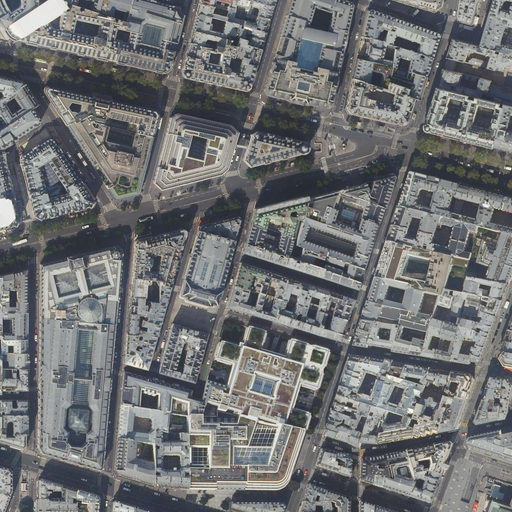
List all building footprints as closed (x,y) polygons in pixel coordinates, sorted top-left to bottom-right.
[(9,37),(8,37),(10,39),(11,39),(13,40),(15,40),(15,41),(65,8),(63,5),(64,3),(63,2),(55,0),(49,0),(48,4),(43,8),(38,6),(39,6),(37,0),(0,0),(0,24),(2,28),(3,30),(4,30),(5,33),(6,35),(7,35),(8,36),(9,37)] [(83,0),(93,3),(91,11),(97,13),(102,15),(106,0),(63,0),(63,2),(64,3),(70,5),(77,7),(78,0),(83,0)] [(106,0),(102,15),(112,18),(114,9),(128,13),(129,7),(130,0),(106,0)] [(130,0),(129,7),(167,19),(167,20),(181,24),(182,19),(183,15),(182,15),(181,14),(180,13),(179,12),(179,11),(178,10),(178,8),(179,7),(172,6),(155,1),(152,0),(149,0),(130,0)] [(199,0),(199,4),(213,7),(214,4),(214,0),(217,0),(218,1),(228,4),(227,7),(233,8),(234,0),(199,0)] [(214,4),(213,7),(228,10),(225,21),(237,24),(265,33),(267,26),(269,20),(256,16),(250,15),(246,13),(250,1),(247,0),(246,0),(234,0),(233,8),(227,7),(214,4)] [(286,100),(286,101),(306,105),(307,104),(312,105),(324,108),(325,108),(327,108),(327,107),(329,107),(331,105),(331,103),(334,91),(340,61),(345,41),(350,16),(353,5),(351,2),(343,0),(290,0),(286,16),(272,63),(265,88),(264,89),(264,91),(265,91),(265,93),(266,94),(268,95),(269,96),(280,99),(286,100)] [(390,0),(418,8),(433,13),(442,7),(442,0),(390,0)] [(460,20),(472,23),(475,13),(479,0),(460,0),(459,9),(458,17),(460,20)] [(511,18),(511,0),(494,0),(490,13),(511,18)] [(273,7),(250,1),(246,13),(250,15),(251,13),(253,14),(255,7),(259,8),(257,14),(256,13),(256,16),(269,20),(271,14),(273,7)] [(213,7),(199,4),(197,8),(196,14),(210,17),(225,21),(228,10),(213,7)] [(70,5),(65,8),(15,41),(47,48),(60,50),(73,53),(87,56),(100,59),(115,62),(123,30),(125,22),(124,22),(113,18),(112,18),(102,15),(97,13),(91,11),(88,11),(78,7),(77,7),(70,5)] [(178,34),(181,24),(167,20),(167,19),(129,7),(128,13),(127,16),(125,22),(123,30),(129,32),(130,31),(176,43),(178,34)] [(382,29),(387,31),(393,17),(381,13),(370,9),(367,11),(364,23),(361,37),(368,38),(384,42),(385,38),(377,36),(378,31),(380,31),(381,31),(382,30),(382,29)] [(511,18),(490,13),(486,29),(481,46),(501,51),(511,53),(511,46),(504,44),(506,38),(507,32),(509,26),(511,26),(511,18)] [(210,17),(196,14),(194,21),(192,30),(224,38),(224,39),(230,40),(232,41),(234,37),(237,24),(225,21),(222,33),(207,30),(208,28),(210,29),(211,24),(209,23),(210,17)] [(393,17),(387,31),(385,38),(384,42),(383,44),(391,46),(395,35),(419,44),(415,53),(432,58),(435,48),(439,34),(408,22),(393,17)] [(264,37),(265,33),(237,24),(234,37),(246,40),(247,36),(263,41),(264,37)] [(174,51),(176,43),(130,31),(129,32),(123,30),(115,62),(128,65),(151,70),(164,73),(169,69),(171,63),(174,51)] [(222,47),(224,39),(224,38),(192,30),(190,36),(189,43),(215,49),(215,46),(222,47)] [(247,36),(246,40),(244,44),(260,49),(262,44),(263,41),(247,36)] [(246,40),(234,37),(232,41),(236,42),(235,47),(234,51),(232,57),(241,59),(237,71),(234,72),(228,70),(223,86),(236,89),(244,91),(249,87),(252,78),(258,57),(260,49),(244,44),(246,40)] [(383,44),(384,42),(368,38),(367,42),(366,44),(367,44),(366,47),(365,48),(366,48),(366,49),(365,51),(365,50),(365,51),(365,54),(364,54),(364,56),(363,60),(388,66),(391,66),(394,49),(395,47),(391,46),(383,44)] [(450,47),(447,57),(449,58),(458,60),(490,68),(493,69),(495,70),(496,66),(501,51),(481,46),(473,44),(467,42),(456,39),(453,38),(450,47)] [(215,46),(215,49),(189,43),(181,72),(183,75),(184,78),(186,78),(201,81),(208,83),(223,86),(228,70),(228,69),(227,68),(226,67),(228,57),(232,58),(234,51),(235,47),(227,45),(228,42),(229,42),(230,40),(224,39),(222,47),(215,46)] [(397,50),(394,49),(391,66),(395,68),(399,57),(410,60),(407,71),(426,77),(428,68),(432,58),(415,53),(414,53),(409,51),(397,47),(397,50)] [(511,53),(501,51),(496,66),(506,69),(507,68),(507,67),(508,66),(510,66),(511,66),(511,93),(508,93),(503,92),(502,91),(501,90),(501,89),(502,87),(501,87),(491,85),(488,95),(490,96),(490,97),(488,96),(487,99),(502,103),(505,104),(511,105),(511,53)] [(457,63),(458,60),(449,58),(448,60),(449,60),(449,61),(448,61),(448,63),(446,67),(447,67),(446,68),(445,68),(445,69),(453,71),(454,71),(455,70),(456,66),(457,63)] [(391,66),(388,66),(363,60),(356,59),(354,69),(352,79),(385,89),(387,82),(389,72),(391,66)] [(400,69),(395,68),(391,66),(389,72),(387,82),(406,89),(404,96),(413,99),(418,100),(422,90),(426,77),(407,71),(402,70),(400,69)] [(445,69),(443,69),(440,79),(438,87),(470,95),(477,97),(487,99),(488,96),(488,95),(491,85),(492,81),(454,71),(453,71),(445,69)] [(0,99),(25,84),(22,80),(5,77),(0,75),(0,91),(1,92),(2,94),(2,97),(0,98),(0,99)] [(385,89),(352,79),(349,94),(347,103),(348,104),(347,105),(346,106),(346,108),(346,110),(346,111),(347,113),(349,114),(351,114),(353,114),(354,115),(357,115),(384,121),(396,124),(396,123),(397,124),(398,124),(401,125),(402,124),(404,124),(405,123),(406,121),(406,120),(406,118),(406,117),(407,117),(409,111),(413,99),(404,96),(406,89),(387,82),(385,89)] [(32,108),(38,104),(34,99),(29,90),(25,84),(0,99),(0,122),(3,127),(32,108)] [(89,121),(99,124),(99,123),(152,137),(156,125),(158,115),(156,112),(155,109),(143,107),(136,105),(105,98),(71,91),(46,86),(43,91),(53,105),(62,119),(66,125),(73,121),(74,123),(84,116),(88,121),(89,121)] [(432,131),(433,132),(445,135),(446,136),(455,138),(462,140),(465,131),(461,131),(462,128),(465,129),(473,99),(470,98),(470,95),(438,87),(431,108),(427,122),(428,123),(427,123),(426,125),(426,126),(425,127),(426,128),(426,129),(427,130),(428,131),(429,131),(430,131),(431,131),(432,131)] [(465,131),(462,140),(468,141),(474,143),(477,144),(494,148),(505,107),(502,106),(502,103),(487,99),(477,97),(476,100),(473,99),(465,129),(469,130),(468,132),(465,131)] [(511,105),(505,104),(505,107),(494,148),(511,152),(511,105)] [(32,108),(3,127),(0,128),(0,149),(3,148),(7,145),(8,145),(16,139),(35,127),(37,126),(39,124),(40,120),(34,111),(32,108)] [(232,146),(236,132),(228,125),(210,121),(203,120),(197,118),(175,114),(169,118),(158,164),(153,182),(160,189),(172,186),(190,181),(209,177),(220,174),(222,172),(226,168),(231,151),(231,149),(232,148),(232,146)] [(118,199),(127,197),(138,194),(142,179),(148,153),(152,137),(99,123),(99,124),(98,129),(92,127),(89,121),(88,121),(84,116),(74,123),(73,121),(66,125),(69,131),(79,146),(87,158),(93,166),(98,163),(99,165),(99,164),(103,165),(109,167),(108,170),(111,171),(109,179),(108,179),(110,182),(105,185),(106,187),(113,197),(113,198),(114,199),(116,200),(117,199),(118,199)] [(445,135),(433,132),(432,131),(431,131),(430,131),(429,131),(428,131),(427,130),(426,135),(445,140),(446,136),(445,135)] [(301,141),(299,142),(299,141),(287,138),(269,134),(258,132),(256,131),(253,133),(250,135),(246,149),(245,152),(244,155),(243,160),(249,167),(266,162),(274,160),(285,158),(299,154),(299,153),(300,153),(302,153),(304,153),(305,152),(306,151),(307,149),(307,147),(307,146),(307,145),(306,143),(305,143),(304,142),(302,141),(301,141)] [(51,138),(49,138),(48,138),(46,139),(40,143),(29,150),(22,154),(21,155),(20,157),(20,159),(20,160),(23,174),(31,205),(33,212),(34,216),(40,219),(54,216),(68,212),(82,209),(90,207),(92,201),(84,188),(83,186),(60,151),(53,139),(51,138)] [(0,229),(1,229),(16,225),(18,220),(18,219),(14,201),(5,169),(3,158),(1,151),(0,149),(0,229)] [(443,180),(434,177),(410,171),(405,189),(399,207),(443,218),(451,220),(453,214),(457,198),(456,198),(454,193),(454,190),(455,191),(455,190),(459,191),(461,184),(457,183),(455,183),(449,181),(443,180)] [(371,177),(372,181),(385,178),(393,176),(392,174),(390,172),(371,177)] [(297,260),(306,263),(322,268),(319,277),(349,287),(356,289),(357,289),(365,264),(368,255),(376,231),(380,216),(388,192),(393,176),(385,178),(372,181),(370,182),(362,184),(345,188),(323,193),(307,198),(305,204),(305,208),(303,215),(303,216),(302,220),(299,231),(297,238),(281,233),(276,248),(272,246),(266,244),(265,244),(260,243),(264,228),(250,224),(249,228),(245,243),(270,251),(286,256),(295,259),(297,260)] [(492,192),(486,191),(477,188),(473,187),(461,184),(459,191),(455,190),(455,191),(454,190),(454,193),(456,198),(457,198),(453,214),(451,220),(479,227),(497,232),(499,225),(491,223),(495,208),(503,210),(507,196),(501,195),(492,192)] [(69,216),(92,210),(92,207),(94,201),(85,187),(84,188),(92,201),(90,207),(82,209),(68,212),(69,216)] [(511,197),(507,196),(503,210),(511,212),(511,228),(499,225),(497,232),(503,233),(511,235),(511,197)] [(303,199),(298,200),(300,208),(294,210),(295,214),(300,213),(298,219),(301,220),(302,220),(303,216),(303,215),(305,208),(305,204),(307,198),(303,199)] [(14,201),(18,219),(22,218),(18,200),(14,201)] [(253,216),(250,224),(264,228),(267,218),(272,219),(272,220),(272,221),(272,222),(273,222),(273,223),(274,224),(276,224),(277,223),(278,223),(278,222),(279,221),(284,222),(281,233),(297,238),(299,231),(295,230),(297,222),(301,220),(298,219),(300,213),(295,214),(294,210),(300,208),(298,200),(297,200),(290,202),(286,203),(264,208),(254,211),(253,216)] [(397,214),(393,226),(397,227),(398,227),(409,230),(412,217),(423,220),(420,233),(434,237),(435,234),(437,227),(440,228),(440,226),(441,224),(443,218),(399,207),(397,214)] [(199,226),(198,230),(234,240),(235,235),(236,231),(240,218),(237,215),(217,220),(209,222),(201,224),(199,226)] [(476,237),(479,227),(451,220),(443,218),(441,224),(455,227),(450,249),(442,247),(442,246),(436,244),(434,252),(470,260),(473,248),(467,246),(469,237),(476,239),(476,237)] [(391,232),(388,242),(395,243),(395,241),(399,242),(399,244),(425,250),(425,246),(429,247),(428,251),(434,252),(436,244),(436,242),(437,242),(437,241),(436,240),(435,239),(434,239),(434,238),(434,237),(420,233),(418,241),(407,238),(409,230),(398,227),(397,227),(393,226),(391,232)] [(174,231),(161,234),(164,244),(180,249),(182,242),(185,232),(182,229),(174,231)] [(210,303),(216,305),(220,290),(226,269),(234,240),(198,230),(188,264),(179,295),(185,296),(185,299),(187,299),(186,300),(187,301),(188,301),(193,302),(194,303),(197,303),(199,304),(200,305),(200,304),(206,306),(207,306),(207,305),(209,306),(210,303)] [(511,277),(511,235),(503,233),(498,245),(476,237),(476,239),(473,248),(470,260),(490,268),(485,281),(509,286),(511,278),(511,277)] [(133,260),(132,278),(159,280),(159,281),(163,282),(162,284),(170,287),(173,276),(178,257),(180,249),(164,244),(161,234),(151,236),(149,237),(137,240),(135,243),(133,260)] [(399,244),(395,243),(388,242),(382,260),(376,278),(410,285),(409,289),(424,292),(440,296),(443,297),(445,290),(446,290),(451,265),(468,269),(470,260),(434,252),(428,251),(425,250),(399,244)] [(254,257),(267,261),(270,251),(245,243),(244,247),(242,252),(243,253),(254,257)] [(39,306),(39,316),(115,322),(116,306),(118,291),(119,277),(120,261),(121,253),(121,250),(120,249),(118,247),(116,246),(115,246),(113,247),(111,247),(109,247),(100,250),(82,254),(81,254),(80,255),(78,255),(77,255),(75,256),(72,257),(72,256),(71,257),(68,258),(67,257),(67,258),(59,260),(40,265),(40,277),(39,290),(39,306)] [(274,263),(283,266),(286,256),(270,251),(267,261),(274,263)] [(293,269),(303,272),(306,263),(297,260),(296,262),(296,261),(295,263),(293,262),(295,259),(286,256),(283,266),(293,269)] [(236,274),(233,285),(248,289),(252,275),(254,276),(256,277),(254,282),(256,283),(255,285),(254,284),(253,288),(252,288),(251,288),(250,288),(249,289),(249,290),(258,293),(265,271),(255,267),(240,262),(240,263),(236,274)] [(312,275),(319,277),(322,268),(306,263),(303,272),(312,275)] [(18,270),(12,272),(12,289),(16,289),(16,302),(27,302),(27,286),(27,268),(26,268),(21,269),(19,270),(18,270)] [(468,270),(466,277),(476,279),(477,275),(470,274),(471,270),(468,270)] [(265,271),(258,293),(252,314),(263,318),(274,321),(277,313),(276,313),(280,299),(287,278),(278,275),(265,271)] [(1,275),(1,302),(11,302),(12,289),(12,272),(10,272),(9,273),(1,275)] [(485,281),(476,279),(466,277),(462,293),(463,294),(468,295),(466,301),(465,308),(481,311),(481,312),(497,318),(500,310),(506,293),(509,286),(485,281)] [(131,287),(130,296),(148,298),(147,301),(157,302),(159,284),(159,281),(159,280),(132,278),(131,287)] [(280,299),(301,306),(308,284),(297,281),(287,278),(280,299)] [(393,349),(393,352),(400,353),(418,356),(422,357),(433,319),(435,312),(433,311),(432,316),(419,313),(424,292),(409,289),(410,285),(376,278),(372,290),(365,311),(360,326),(358,332),(372,335),(376,322),(400,326),(393,349)] [(162,284),(159,284),(157,302),(157,304),(164,306),(167,296),(170,287),(162,284)] [(301,306),(322,312),(328,291),(318,288),(308,284),(301,306)] [(231,295),(227,307),(228,307),(242,311),(252,314),(258,293),(249,290),(248,289),(233,285),(231,295)] [(451,291),(446,290),(445,290),(443,297),(440,296),(437,305),(449,309),(453,297),(449,296),(451,291)] [(350,310),(353,299),(341,295),(328,291),(322,312),(347,320),(350,310)] [(441,338),(438,350),(435,359),(443,360),(452,362),(462,319),(459,318),(464,300),(466,301),(468,295),(463,294),(462,297),(459,296),(460,293),(454,292),(453,297),(455,297),(450,316),(448,315),(441,338)] [(129,305),(128,313),(138,314),(142,315),(141,316),(143,317),(146,304),(144,304),(144,305),(143,305),(143,301),(145,301),(145,303),(147,303),(147,301),(148,298),(130,296),(129,305)] [(276,313),(277,313),(274,321),(284,324),(295,327),(297,320),(301,306),(280,299),(276,313)] [(157,302),(147,301),(147,303),(146,304),(143,317),(142,320),(159,325),(162,315),(164,306),(157,304),(157,302)] [(27,307),(27,302),(16,302),(11,302),(1,302),(1,312),(27,313),(27,307)] [(297,320),(295,327),(305,330),(315,333),(317,326),(318,326),(322,312),(301,306),(297,320)] [(470,364),(471,362),(472,354),(473,352),(474,348),(468,347),(467,356),(460,355),(463,338),(472,339),(472,340),(472,341),(473,342),(474,342),(475,342),(481,312),(481,311),(465,308),(462,319),(452,362),(461,363),(469,365),(470,364)] [(27,326),(27,313),(1,312),(1,318),(11,318),(11,333),(0,332),(0,335),(0,339),(27,339),(27,326)] [(339,341),(340,340),(343,330),(347,320),(322,312),(318,326),(317,326),(315,333),(327,337),(339,341)] [(428,358),(435,359),(438,350),(434,350),(434,351),(429,350),(433,336),(441,338),(448,315),(448,313),(445,312),(443,322),(433,319),(422,357),(428,358)] [(475,363),(480,363),(483,356),(487,346),(493,328),(497,318),(481,312),(475,342),(474,348),(473,352),(475,353),(474,355),(472,354),(471,362),(475,363)] [(127,323),(126,334),(137,334),(139,327),(138,327),(138,329),(137,329),(137,325),(139,325),(139,322),(140,322),(140,319),(138,319),(138,314),(128,313),(127,323)] [(102,467),(102,468),(104,453),(105,436),(107,419),(108,402),(109,386),(111,370),(112,353),(114,338),(115,322),(39,316),(39,353),(38,379),(38,401),(38,418),(38,435),(38,448),(41,452),(40,453),(54,457),(59,458),(59,459),(62,460),(62,459),(65,460),(65,461),(68,461),(70,461),(70,462),(75,463),(78,464),(81,465),(82,464),(88,466),(100,470),(100,469),(102,467)] [(137,334),(136,339),(153,344),(156,335),(159,325),(142,320),(139,327),(137,334)] [(511,321),(509,331),(508,330),(508,332),(506,338),(505,341),(504,342),(504,343),(501,352),(503,352),(511,353),(511,321)] [(380,347),(393,349),(400,326),(376,322),(372,335),(369,345),(380,347)] [(159,372),(163,373),(184,379),(193,382),(193,381),(201,356),(207,333),(189,328),(187,327),(177,324),(173,323),(172,323),(169,335),(162,359),(158,371),(159,372)] [(236,365),(234,373),(260,380),(267,356),(259,353),(265,332),(261,331),(256,330),(251,328),(248,327),(241,348),(220,341),(219,347),(216,356),(215,359),(236,365)] [(368,348),(369,345),(372,335),(358,332),(356,337),(354,346),(362,347),(368,348)] [(126,343),(125,353),(132,353),(134,347),(135,344),(136,339),(137,334),(126,334),(126,343)] [(0,339),(0,353),(26,353),(26,344),(27,339),(0,339)] [(146,368),(150,356),(153,344),(136,339),(135,344),(137,345),(137,346),(138,346),(138,345),(141,346),(140,349),(134,347),(132,353),(125,353),(124,357),(124,362),(135,366),(146,368)] [(283,361),(267,356),(260,380),(250,419),(250,420),(254,421),(255,420),(280,425),(288,427),(288,426),(298,428),(304,430),(307,422),(309,416),(309,414),(288,408),(295,382),(316,389),(317,386),(327,351),(324,350),(315,347),(308,345),(289,340),(283,361)] [(511,353),(503,352),(502,355),(501,359),(506,367),(511,368),(511,353)] [(28,353),(26,353),(0,353),(0,355),(0,361),(8,361),(8,368),(15,368),(28,369),(28,361),(28,353)] [(349,359),(348,362),(372,366),(373,359),(365,358),(351,355),(350,356),(349,359)] [(381,360),(373,359),(372,366),(384,367),(386,361),(381,360)] [(384,367),(372,366),(348,362),(344,376),(340,387),(361,393),(359,401),(362,403),(373,406),(389,411),(396,413),(405,416),(409,417),(410,414),(413,415),(414,414),(415,415),(418,408),(414,407),(415,404),(416,404),(417,404),(418,403),(418,402),(418,401),(418,400),(417,400),(416,399),(417,397),(421,398),(421,396),(425,386),(420,385),(420,388),(417,387),(418,385),(407,381),(402,380),(401,379),(395,378),(389,376),(389,377),(387,376),(388,372),(390,372),(393,362),(390,361),(386,361),(384,367)] [(400,363),(393,362),(390,372),(389,376),(395,378),(396,375),(402,376),(401,379),(402,380),(407,364),(400,363)] [(418,366),(407,364),(402,380),(407,381),(407,377),(412,378),(412,380),(415,381),(415,378),(423,379),(420,385),(425,386),(430,369),(430,368),(418,366)] [(8,390),(15,390),(15,378),(15,371),(15,368),(8,368),(0,368),(0,390),(8,390)] [(28,379),(28,369),(15,368),(15,371),(18,371),(18,378),(15,378),(15,390),(20,391),(27,391),(28,390),(28,379)] [(440,371),(430,369),(425,386),(430,387),(432,383),(435,384),(435,386),(439,387),(439,386),(445,387),(444,392),(443,397),(445,398),(446,397),(453,373),(440,371)] [(473,384),(475,380),(471,374),(464,373),(453,372),(453,373),(446,397),(450,398),(450,397),(467,400),(469,395),(473,384)] [(203,392),(202,396),(203,396),(199,406),(203,407),(201,416),(202,416),(217,416),(217,411),(250,419),(260,380),(234,373),(229,390),(225,389),(226,387),(207,382),(206,383),(203,392)] [(200,437),(200,468),(188,468),(188,489),(202,490),(229,490),(243,490),(243,489),(253,489),(272,489),(276,489),(278,488),(281,487),(283,485),(285,484),(287,482),(288,478),(290,473),(299,446),(304,431),(254,421),(250,420),(250,419),(217,411),(217,416),(202,416),(201,416),(203,407),(199,406),(203,396),(202,396),(167,386),(133,376),(123,374),(122,382),(121,398),(120,407),(187,417),(187,435),(187,437),(200,437)] [(489,383),(487,389),(498,391),(499,391),(499,392),(499,395),(502,395),(503,380),(497,379),(491,378),(489,383)] [(506,380),(503,380),(502,395),(501,399),(509,400),(511,393),(511,387),(511,386),(511,385),(510,384),(509,382),(508,381),(506,380)] [(359,401),(361,393),(340,387),(339,391),(338,395),(359,401)] [(485,393),(483,401),(489,401),(490,400),(495,400),(496,398),(501,399),(502,395),(499,395),(499,392),(499,391),(498,391),(487,389),(485,393)] [(336,399),(335,403),(360,411),(362,403),(359,401),(338,395),(336,399)] [(427,407),(429,408),(435,410),(437,410),(441,412),(444,403),(435,400),(435,398),(431,396),(430,399),(421,396),(421,398),(419,404),(427,407)] [(428,435),(439,433),(445,416),(445,413),(447,414),(449,406),(448,406),(447,409),(444,408),(445,404),(448,405),(448,404),(450,398),(446,397),(445,398),(444,403),(441,412),(437,410),(434,419),(424,416),(427,407),(419,404),(418,408),(415,415),(414,419),(419,421),(418,424),(416,429),(413,438),(428,435)] [(461,415),(467,400),(450,397),(450,398),(448,404),(452,405),(452,406),(453,407),(452,407),(451,409),(450,409),(449,410),(449,411),(449,413),(450,414),(449,416),(448,417),(445,416),(439,433),(450,431),(456,430),(461,415)] [(495,422),(499,421),(501,399),(496,398),(495,400),(490,400),(489,401),(483,401),(480,409),(474,423),(477,425),(483,424),(495,422)] [(505,419),(506,419),(508,406),(509,400),(501,399),(499,421),(502,420),(505,419)] [(12,400),(0,400),(0,404),(0,414),(27,415),(27,408),(27,401),(27,400),(15,400),(16,401),(16,405),(17,406),(15,408),(16,409),(11,409),(10,407),(11,400),(12,400)] [(334,407),(332,411),(357,419),(360,411),(335,403),(334,407)] [(354,430),(349,444),(355,445),(360,447),(361,443),(365,432),(373,406),(362,403),(360,411),(357,419),(358,419),(358,421),(352,420),(350,426),(355,427),(354,430)] [(370,444),(378,444),(389,411),(373,406),(365,432),(361,443),(370,444)] [(187,435),(187,417),(120,407),(118,423),(117,440),(133,442),(147,443),(153,444),(154,432),(187,435)] [(433,416),(435,410),(429,408),(427,414),(433,416)] [(330,418),(328,424),(336,426),(338,422),(340,423),(343,423),(350,426),(352,420),(358,421),(358,419),(357,419),(332,411),(330,418)] [(398,441),(413,438),(416,429),(410,427),(412,422),(418,424),(419,421),(414,419),(409,417),(405,416),(402,423),(391,425),(396,413),(389,411),(378,444),(398,441)] [(27,424),(27,415),(0,414),(0,433),(9,433),(12,433),(26,434),(27,434),(27,424)] [(304,430),(298,428),(288,426),(288,427),(280,425),(255,420),(254,421),(304,431),(304,430)] [(332,438),(338,440),(341,428),(339,427),(338,428),(338,427),(342,424),(343,423),(340,423),(338,422),(336,426),(328,424),(326,430),(324,435),(332,438)] [(343,442),(349,444),(354,430),(355,427),(350,426),(343,423),(342,424),(341,428),(338,440),(343,442)] [(506,449),(503,456),(511,458),(511,428),(510,429),(502,430),(506,449)] [(501,455),(503,456),(506,449),(502,430),(489,433),(469,437),(466,444),(476,447),(490,452),(501,455)] [(153,444),(153,461),(154,486),(171,488),(188,489),(188,468),(187,437),(187,435),(154,432),(153,444)] [(22,448),(25,446),(25,445),(25,442),(26,434),(12,433),(12,435),(9,435),(9,433),(0,433),(0,441),(11,445),(21,448),(22,448)] [(116,456),(114,472),(131,473),(131,461),(153,461),(153,444),(147,443),(147,458),(144,458),(131,458),(133,442),(117,440),(116,456)] [(426,446),(404,451),(410,473),(411,478),(414,475),(427,472),(439,476),(440,474),(442,468),(442,467),(443,465),(449,449),(450,445),(448,442),(426,446)] [(324,469),(337,473),(337,467),(335,467),(335,464),(332,463),(334,452),(327,451),(320,449),(317,458),(314,466),(324,469)] [(404,451),(396,453),(397,459),(400,458),(402,465),(402,466),(398,466),(399,470),(404,472),(405,474),(410,473),(404,451)] [(341,474),(350,477),(350,472),(350,464),(350,460),(347,460),(347,455),(339,454),(334,452),(332,463),(335,464),(335,467),(337,467),(337,473),(341,474)] [(386,455),(382,456),(382,465),(388,467),(398,470),(399,470),(398,466),(397,459),(396,453),(393,453),(386,455)] [(367,483),(372,484),(373,476),(382,477),(382,465),(382,456),(376,457),(373,458),(363,458),(363,460),(360,460),(360,471),(359,480),(367,483)] [(135,481),(154,486),(153,461),(131,461),(131,473),(114,472),(115,474),(116,476),(135,481)] [(382,465),(382,477),(381,487),(395,492),(408,496),(412,483),(411,478),(410,473),(405,474),(404,472),(399,470),(398,470),(396,476),(386,473),(388,467),(382,465)] [(2,468),(0,467),(0,495),(9,499),(11,493),(11,486),(11,483),(11,475),(11,473),(9,470),(8,470),(2,468)] [(418,500),(429,503),(430,500),(435,487),(438,480),(438,478),(439,477),(439,476),(427,472),(414,475),(411,478),(412,483),(408,496),(418,500)] [(376,486),(381,487),(382,477),(373,476),(372,484),(376,486)] [(37,490),(37,501),(61,500),(61,486),(51,483),(40,480),(37,482),(37,490)] [(325,490),(317,488),(308,485),(305,494),(302,502),(312,505),(313,503),(321,503),(325,490)] [(35,511),(75,511),(75,504),(75,496),(77,490),(69,488),(61,486),(61,500),(37,501),(36,501),(35,511)] [(87,493),(77,490),(75,496),(75,504),(81,504),(81,502),(82,502),(82,503),(85,503),(85,504),(99,506),(99,499),(97,496),(89,493),(87,493)] [(331,492),(325,490),(321,503),(327,502),(328,502),(329,504),(333,506),(334,507),(334,508),(335,508),(335,509),(336,509),(335,511),(348,511),(349,511),(349,498),(343,496),(331,492)] [(0,511),(4,511),(6,507),(9,499),(0,495),(0,511)] [(110,511),(132,511),(133,507),(124,504),(114,501),(111,503),(110,511)] [(358,511),(371,511),(372,505),(367,504),(359,501),(358,511)] [(299,511),(298,511),(312,511),(313,506),(322,507),(322,511),(335,511),(336,509),(335,509),(331,510),(330,510),(329,504),(328,502),(327,502),(321,503),(313,503),(312,505),(302,502),(299,511)] [(511,511),(511,506),(511,507),(495,502),(491,511),(511,511)] [(282,511),(284,506),(282,504),(256,503),(230,503),(229,509),(239,511),(282,511)]
